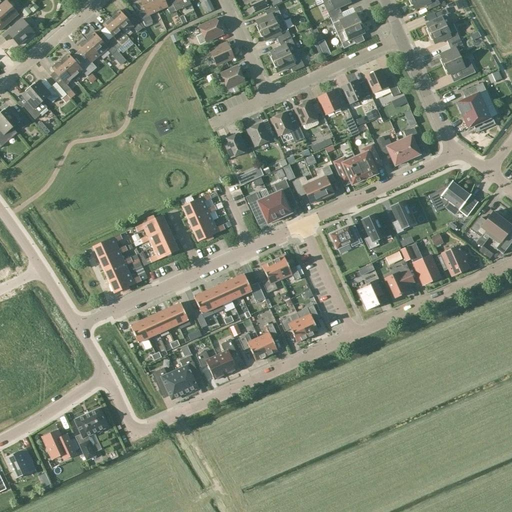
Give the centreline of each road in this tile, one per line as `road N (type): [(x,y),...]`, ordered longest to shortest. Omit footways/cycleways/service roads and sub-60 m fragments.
road 1 (residential): [(105,376),(134,433),(353,337)]
road 2 (residential): [(77,328),(303,225)]
road 3 (residential): [(353,337),(511,265)]
road 4 (residential): [(303,225),(456,150)]
road 5 (residential): [(268,99),(400,39)]
road 6 (residential): [(400,39),(456,150)]
road 7 (residential): [(0,441),(105,376)]
road 8 (residential): [(303,225),(353,337)]
